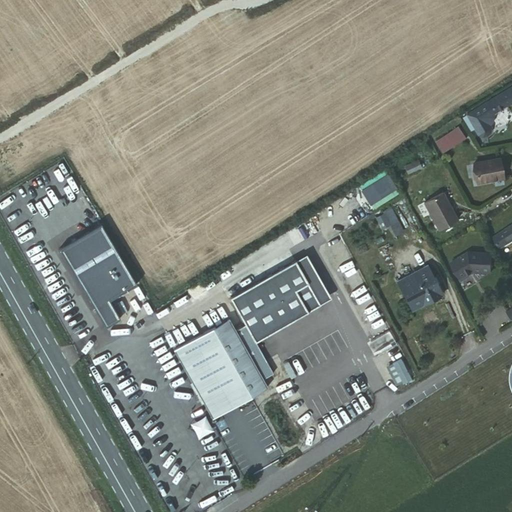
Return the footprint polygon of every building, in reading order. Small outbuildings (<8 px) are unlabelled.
[(511,88),(462,118),(470,131),(474,128),(477,133),(481,136),(485,135),(487,132),(487,128),(484,123),(486,121),(488,118),(489,115),(511,101),(511,88)] [(456,126),(433,141),(441,153),(463,138),(456,126)] [(497,159),(471,163),(474,183),(500,178),(497,159)] [(417,162),(403,169),(407,176),(420,169),(417,162)] [(441,195),(422,205),(436,233),(455,223),(441,195)] [(380,214),(393,239),(401,235),(388,210),(380,214)] [(511,226),(491,239),(498,250),(511,241),(511,226)] [(107,301),(128,288),(94,229),(60,249),(103,325),(116,317),(107,301)] [(471,275),(487,276),(489,258),(466,256),(450,266),(455,274),(453,275),(459,284),(468,279),(467,278),(471,275)] [(232,295),(247,323),(236,329),(234,325),(220,332),(216,324),(175,346),(200,393),(204,392),(214,410),(237,398),(238,401),(240,404),(268,389),(264,380),(275,374),(257,342),(324,307),(299,260),(232,295)] [(424,267),(393,283),(408,313),(439,297),(424,267)] [(230,317),(216,324),(220,332),(234,325),(230,317)] [(385,365),(395,386),(410,378),(401,358),(385,365)] [(214,410),(204,392),(200,393),(212,415),(238,401),(237,398),(214,410)] [(207,415),(191,421),(196,436),(212,431),(207,415)]
